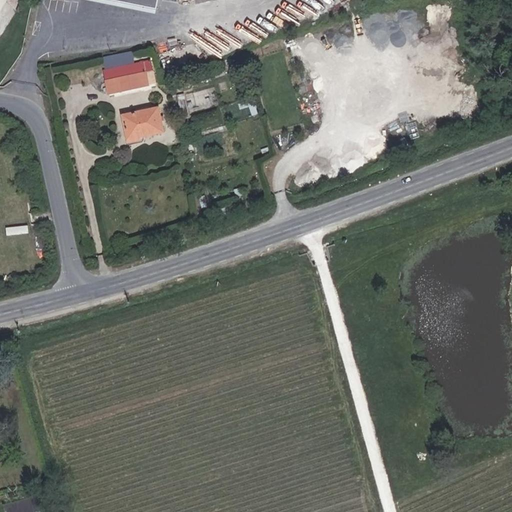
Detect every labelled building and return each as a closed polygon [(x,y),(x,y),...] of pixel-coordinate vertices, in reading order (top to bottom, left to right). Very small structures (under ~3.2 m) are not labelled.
[(113,0),(167,10),(169,0),(113,0)] [(186,0),(189,13),(230,5),(229,0),(186,0)] [(104,69),(133,65),(131,53),(102,58),(104,69)] [(108,95),(154,87),(150,62),(133,65),(104,69),(108,95)] [(184,96),(191,94),(190,85),(182,87),(184,96)] [(178,98),(184,96),(182,87),(175,89),(176,91),(177,97),(178,98)] [(170,99),(177,97),(176,91),(168,93),(170,99)] [(138,135),(161,130),(159,121),(162,121),(161,115),(158,115),(157,107),(121,115),(126,141),(139,138),(138,135)] [(245,130),(252,128),(247,108),(239,110),(245,130)]
